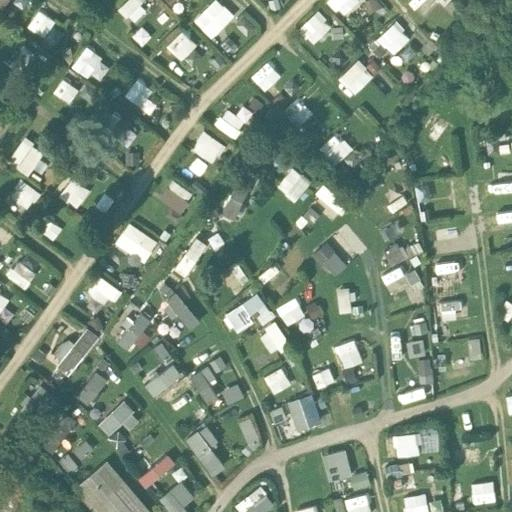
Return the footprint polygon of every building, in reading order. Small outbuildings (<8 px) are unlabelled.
[(150,5),(144,0),(124,0),(119,5),(134,20),(150,5)] [(212,33),(231,12),(218,0),(209,0),(195,16),(212,33)] [(331,0),(343,12),(355,0),(331,0)] [(363,0),(370,11),(382,5),(379,0),(363,0)] [(409,0),(423,14),(436,0),(440,0),(446,5),(450,0),(409,0)] [(39,7),(28,25),(44,34),(54,17),(39,7)] [(297,25),(312,41),(332,23),(317,7),(297,25)] [(45,36),(55,41),(64,24),(55,19),(45,36)] [(393,52),(410,35),(394,19),(377,35),(393,52)] [(142,43),(152,34),(143,23),(133,32),(142,43)] [(182,28),(167,44),(180,57),(184,53),(194,63),(206,50),(182,28)] [(354,92),(374,73),(358,56),(338,75),(354,92)] [(54,90),(70,99),(78,83),(61,75),(54,90)] [(149,112),(160,97),(135,78),(124,93),(149,112)] [(294,123),(312,113),(302,95),(284,105),(294,123)] [(231,134),(244,119),(228,105),(215,120),(231,134)] [(107,126),(126,144),(138,131),(119,114),(107,126)] [(429,117),(422,130),(438,140),(445,126),(429,117)] [(191,146),(211,160),(224,142),(204,127),(191,146)] [(338,129),(319,146),(334,162),(353,146),(338,129)] [(19,135),(9,162),(31,170),(41,143),(19,135)] [(294,165),(277,185),(295,200),(311,181),(294,165)] [(75,204),(91,187),(75,173),(59,190),(75,204)] [(220,210),(232,216),(251,181),(239,175),(220,210)] [(181,211),(194,192),(172,176),(158,195),(181,211)] [(11,198),(33,206),(40,187),(18,178),(11,198)] [(332,220),(348,205),(326,184),(311,199),(332,220)] [(54,237),(62,225),(47,215),(39,227),(54,237)] [(121,237),(145,255),(157,239),(133,220),(121,237)] [(347,222),(328,236),(341,255),(360,241),(347,222)] [(172,264),(182,272),(207,242),(196,233),(172,264)] [(332,274),(346,263),(328,239),(314,249),(332,274)] [(389,265),(406,256),(397,240),(380,249),(389,265)] [(24,287),(37,272),(19,257),(7,272),(24,287)] [(221,269),(231,287),(248,277),(238,259),(221,269)] [(264,280),(279,269),(274,262),(259,273),(264,280)] [(416,267),(406,270),(411,287),(421,284),(416,267)] [(107,304),(120,287),(99,271),(86,288),(107,304)] [(178,287),(165,294),(185,327),(197,320),(178,287)] [(256,288),(224,311),(235,326),(257,310),(263,319),(273,312),(256,288)] [(0,312),(8,294),(0,290),(0,312)] [(276,306),(287,324),(306,312),(295,294),(276,306)] [(463,298),(439,301),(440,310),(464,307),(463,298)] [(113,336),(127,343),(131,336),(139,340),(151,316),(129,305),(113,336)] [(410,320),(411,332),(426,331),(426,319),(410,320)] [(86,324),(55,359),(66,369),(98,334),(86,324)] [(343,367),(363,358),(353,336),(333,345),(343,367)] [(408,354),(424,353),(423,336),(407,338),(408,354)] [(469,356),(479,356),(480,337),(470,336),(469,356)] [(159,359),(170,354),(164,338),(152,343),(159,359)] [(433,378),(429,355),(415,357),(419,381),(433,378)] [(189,372),(206,401),(217,394),(208,380),(216,375),(208,361),(189,372)] [(274,392),(292,382),(282,363),(264,373),(274,392)] [(451,379),(471,375),(470,367),(449,371),(451,379)] [(75,390),(86,400),(106,377),(95,368),(75,390)] [(318,387),(334,380),(329,368),(313,375),(318,387)] [(229,402),(245,393),(238,380),(221,389),(229,402)] [(295,427),(320,422),(313,392),(289,397),(295,427)] [(127,426),(138,419),(125,398),(96,416),(105,431),(123,420),(127,426)] [(249,414),(239,419),(247,439),(258,434),(249,414)] [(292,416),(279,419),(281,430),(294,427),(292,416)] [(68,420),(57,441),(68,446),(78,425),(68,420)] [(224,463),(210,443),(218,439),(206,421),(186,434),(211,472),(224,463)] [(421,447),(436,446),(436,425),(420,425),(421,447)] [(419,453),(418,431),(394,432),(395,454),(419,453)] [(81,456),(94,448),(87,437),(74,445),(81,456)] [(453,440),(454,460),(479,459),(478,439),(453,440)] [(321,453),(329,479),(352,471),(344,445),(321,453)] [(169,453),(137,470),(143,481),(175,464),(169,453)] [(148,511),(105,461),(75,486),(96,511),(148,511)] [(354,487),(371,483),(367,468),(350,473),(354,487)] [(188,511),(190,511),(184,503),(195,494),(181,477),(159,495),(173,511),(188,511)] [(235,499),(241,509),(249,504),(254,511),(273,501),(261,483),(235,499)] [(348,511),(364,511),(373,509),(367,490),(344,497),(348,511)] [(406,511),(446,509),(445,498),(425,499),(424,491),(405,492),(406,511)] [(296,511),(318,511),(316,502),(296,507),(296,511)]
